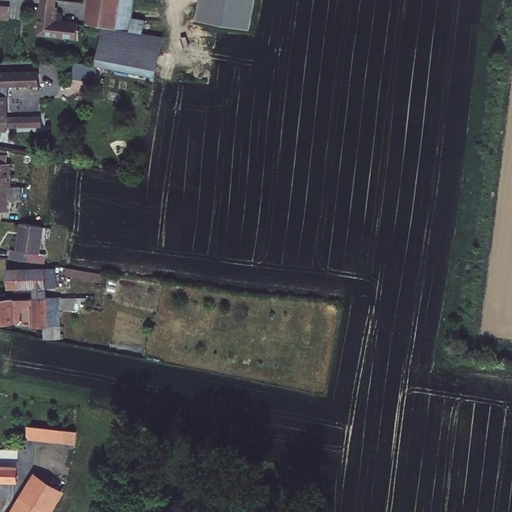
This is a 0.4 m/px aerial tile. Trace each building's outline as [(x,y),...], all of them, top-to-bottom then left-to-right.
[(89,0),(86,25),(104,28),(116,30),(121,0),(89,0)] [(121,0),(116,30),(130,33),(132,18),(135,0),(121,0)] [(250,30),(255,0),(200,0),(196,21),(250,30)] [(10,6),(0,5),(0,19),(9,20),(10,6)] [(37,34),(75,40),(78,22),(55,19),(57,7),(41,5),(37,34)] [(146,21),(132,18),(130,33),(144,35),(146,21)] [(116,30),(104,28),(95,67),(98,68),(156,79),(164,38),(144,35),(130,33),(116,30)] [(95,67),(75,63),(72,78),(94,83),(98,68),(95,67)] [(0,88),(40,87),(40,71),(0,72),(0,88)] [(42,128),(41,117),(9,118),(8,97),(0,97),(0,132),(7,133),(7,129),(42,128)] [(8,153),(0,153),(0,185),(12,185),(11,162),(7,162),(8,153)] [(21,200),(21,186),(18,186),(12,185),(0,185),(0,209),(9,210),(9,200),(21,200)] [(40,253),(45,226),(20,222),(16,249),(10,248),(9,258),(45,263),(46,255),(40,253)] [(47,287),(46,267),(46,266),(7,267),(8,288),(32,288),(33,297),(47,297),(47,295),(47,287)] [(57,287),(57,267),(46,267),(47,287),(57,287)] [(67,268),(66,276),(104,280),(105,272),(67,268)] [(61,338),(61,309),(87,309),(87,297),(61,297),(61,296),(47,295),(47,297),(33,297),(32,297),(32,298),(14,298),(13,297),(0,297),(0,323),(14,323),(14,322),(20,322),(21,308),(31,308),(31,326),(44,326),(44,338),(61,338)] [(76,444),(77,430),(28,424),(26,439),(76,444)] [(0,481),(18,482),(19,465),(0,464),(0,481)] [(52,511),(66,491),(34,471),(9,511),(52,511)]
